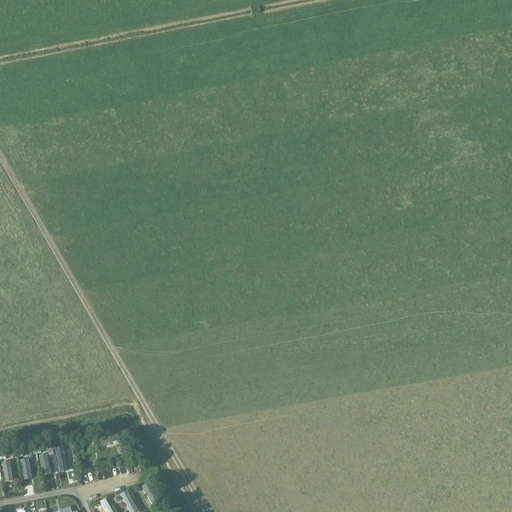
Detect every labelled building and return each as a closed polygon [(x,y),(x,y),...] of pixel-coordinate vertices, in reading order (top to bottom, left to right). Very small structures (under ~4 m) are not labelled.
[(121,431),(101,437),(103,443),(123,437),(121,431)] [(54,448),(59,473),(67,472),(62,447),(54,448)] [(46,454),(38,456),(42,477),(50,475),(46,454)] [(27,459),(19,461),(23,481),(31,480),(27,459)] [(12,482),(9,462),(1,463),(4,483),(12,482)] [(149,483),(141,487),(151,505),(159,500),(149,483)] [(126,491),(119,495),(128,511),(134,511),(137,511),(126,491)] [(99,502),(104,511),(111,511),(104,499),(99,502)] [(12,511),(21,511),(21,502),(11,503),(12,511)] [(74,511),(71,503),(55,509),(56,511),(74,511)]
